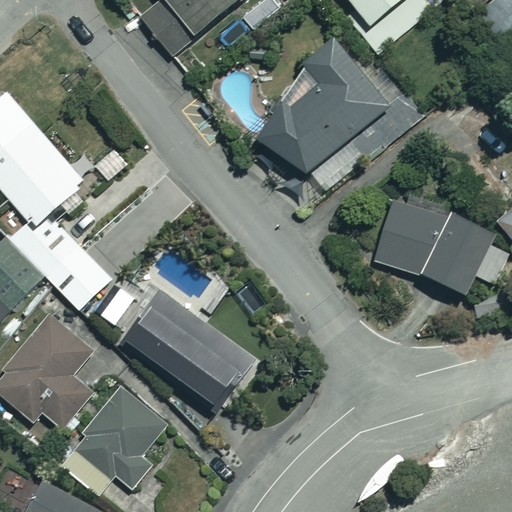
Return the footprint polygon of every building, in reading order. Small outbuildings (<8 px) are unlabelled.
[(257,0),(169,0),(170,1),(146,20),(180,62),(257,0)] [(441,6),(435,0),(354,0),(363,11),(352,20),(381,55),(441,6)] [(511,48),(511,0),(503,0),(475,24),(503,56),(511,48)] [(402,114),(347,44),(315,69),(332,91),(302,114),(294,109),(269,147),(318,181),(402,114)] [(0,184),(6,191),(57,147),(9,91),(0,98),(0,184)] [(57,147),(6,191),(31,220),(29,222),(38,231),(53,217),(90,185),(57,147)] [(511,256),(502,251),(507,242),(463,218),(460,223),(400,204),(381,265),(433,281),(476,302),(487,282),(504,290),(511,271),(511,256)] [(38,231),(29,222),(13,238),(54,280),(85,312),(115,282),(53,217),(38,231)] [(54,280),(13,238),(0,250),(0,322),(5,328),(54,280)] [(260,361),(164,292),(129,340),(225,409),(260,361)] [(101,355),(55,317),(8,374),(12,377),(0,391),(0,393),(40,427),(48,418),(68,434),(99,396),(80,381),(101,355)] [(171,424),(126,389),(80,448),(135,490),(154,466),(144,458),(171,424)] [(100,511),(49,483),(32,511),(100,511)]
